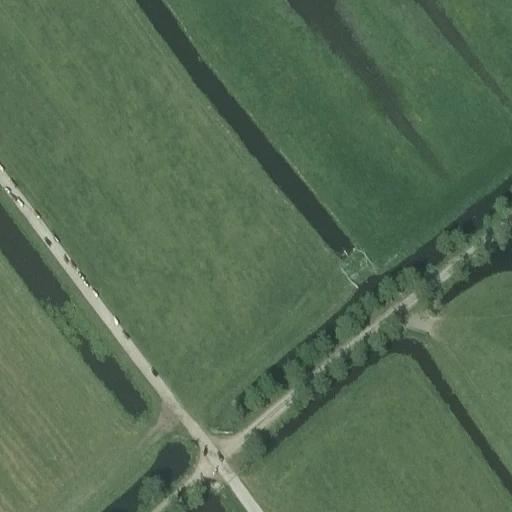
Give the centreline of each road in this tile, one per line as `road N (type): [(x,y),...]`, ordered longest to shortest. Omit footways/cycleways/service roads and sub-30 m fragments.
road 1 (track): [(159,511),(511,224)]
road 2 (track): [(216,460),(0,174)]
